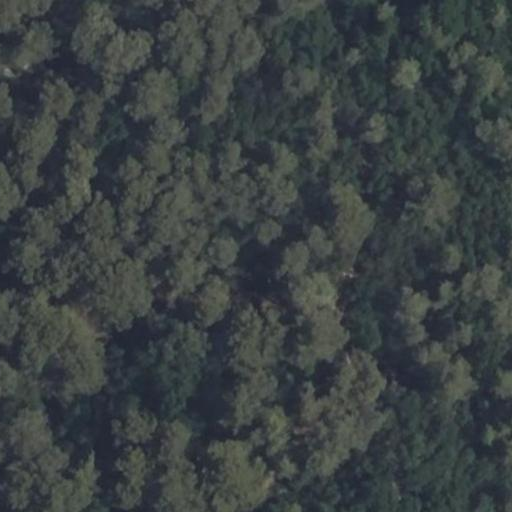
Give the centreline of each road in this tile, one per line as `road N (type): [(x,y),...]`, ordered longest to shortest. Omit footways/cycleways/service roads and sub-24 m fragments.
road 1 (track): [(320,0),(375,171),(351,331),(242,511)]
road 2 (track): [(351,331),(430,511)]
